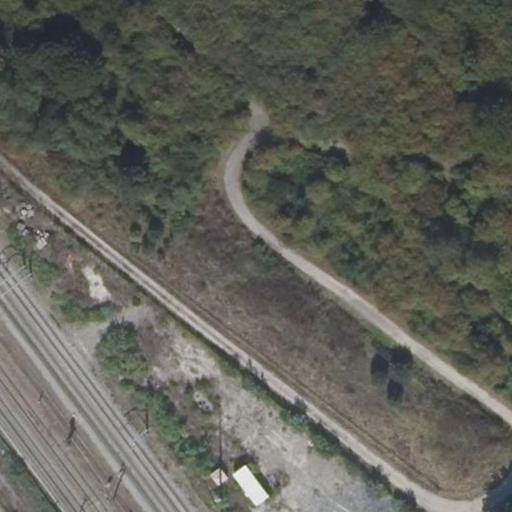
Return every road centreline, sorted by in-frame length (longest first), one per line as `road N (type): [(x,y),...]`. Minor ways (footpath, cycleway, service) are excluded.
road 1 (track): [(511,421),(227,204),(225,153),(259,128),(283,142),(393,159),(511,159)]
road 2 (track): [(143,0),(176,21),(259,128)]
